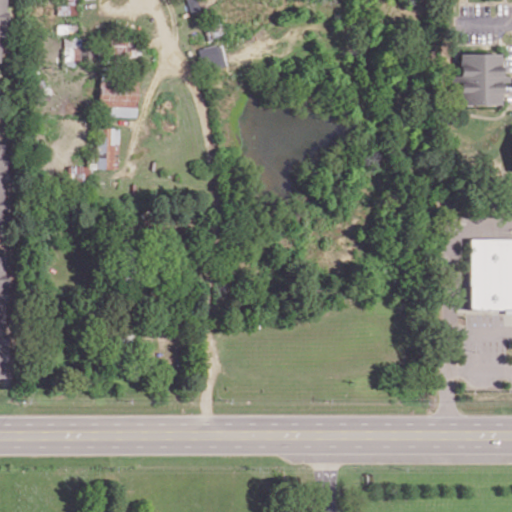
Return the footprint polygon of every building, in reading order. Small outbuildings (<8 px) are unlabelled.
[(0,0),(0,34),(5,35),(8,10),(3,9),(4,0),(0,0)] [(56,14),(77,14),(76,0),(65,0),(66,6),(56,6),(56,14)] [(225,66),(221,43),(198,48),(203,71),(225,66)] [(501,73),(510,73),(510,84),(501,84),(501,106),(457,107),(456,85),(447,85),(447,75),(456,75),(455,52),(500,51),(501,73)] [(136,116),(137,79),(99,77),(98,106),(107,106),(107,115),(136,116)] [(118,128),(105,127),(104,143),(96,143),(96,153),(104,153),(103,168),(117,168),(118,128)] [(511,237),(469,237),(470,308),(511,307),(511,237)] [(0,253),(0,374),(2,374),(3,357),(6,357),(6,333),(3,333),(3,298),(8,298),(8,272),(4,272),(4,254),(0,253)]
